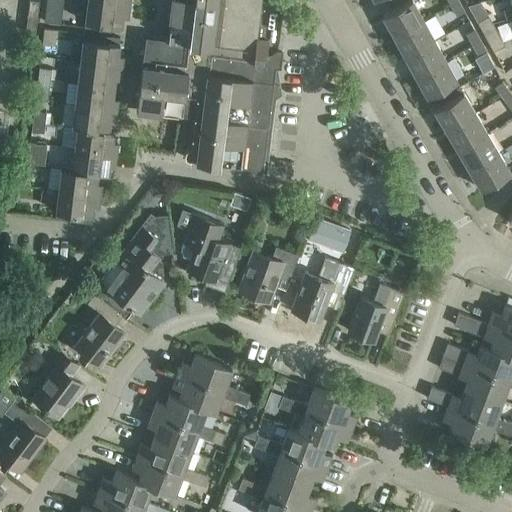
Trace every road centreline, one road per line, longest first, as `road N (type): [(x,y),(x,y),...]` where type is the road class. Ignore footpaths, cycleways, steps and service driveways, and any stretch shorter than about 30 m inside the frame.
road 1 (residential): [(412,387),(230,319),(188,320),(124,367),(103,415),(30,511)]
road 2 (unclassified): [(473,241),(438,195),(329,0)]
road 3 (residential): [(412,387),(473,241)]
road 4 (residential): [(506,511),(394,463)]
